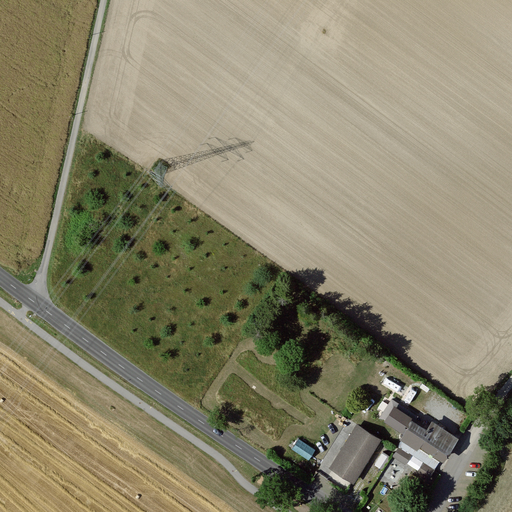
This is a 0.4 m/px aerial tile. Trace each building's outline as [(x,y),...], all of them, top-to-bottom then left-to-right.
[(386,419),(404,431),(412,419),(394,407),(386,419)] [(426,428),(412,419),(404,431),(401,436),(416,446),(418,442),(442,458),(457,436),(432,420),(426,428)] [(379,439),(356,425),(330,467),(352,481),(379,439)] [(301,436),(294,447),(311,458),(318,448),(301,436)] [(411,455),(399,448),(393,456),(405,464),(411,455)] [(428,477),(433,469),(421,461),(416,469),(428,477)]
